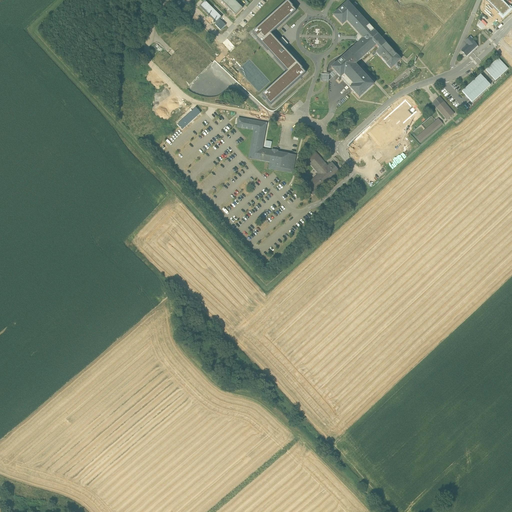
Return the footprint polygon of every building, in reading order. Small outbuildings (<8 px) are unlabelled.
[(219,0),(235,15),(243,8),(234,0),(219,0)] [(367,0),(362,5),(387,34),(388,36),(393,42),(398,43),(417,26),(418,22),(395,1),(396,0),(367,0)] [(508,7),(501,0),(487,0),(499,13),(498,14),(503,19),(511,10),(511,7),(510,6),(508,7)] [(205,1),(200,6),(217,24),(215,25),(221,31),(226,25),(220,20),(222,17),(205,1)] [(293,7),(288,1),(227,57),(237,69),(248,58),(270,82),(259,92),(270,106),(306,73),(271,35),(296,11),(292,7),(293,7)] [(357,46),(332,68),(359,98),(374,85),(355,65),(376,46),(380,50),(376,53),(391,69),(400,60),(374,31),(369,25),(369,26),(348,2),(333,15),(342,25),(347,21),(359,34),(357,37),(356,39),(356,41),(356,45),(357,46)] [(472,41),(469,37),(465,41),(468,44),(462,51),(466,55),(477,45),(473,40),(472,41)] [(203,71),(181,48),(165,63),(189,86),(203,71)] [(498,60),(484,71),(494,83),(507,71),(498,60)] [(325,74),(321,74),(321,81),(325,82),(329,82),(329,74),(325,74)] [(480,75),(462,91),(472,103),(491,87),(480,75)] [(454,115),(440,98),(433,104),(446,121),(454,115)] [(196,108),(178,125),(182,130),(201,113),(196,108)] [(267,123),(238,118),(237,127),(254,130),(249,158),(270,162),(268,169),(293,173),(296,155),(278,152),(278,151),(274,150),(274,153),(272,153),(272,151),(262,149),(267,123)] [(438,119),(416,138),(420,143),(443,124),(442,122),(442,123),(438,119)] [(328,167),(315,152),(307,160),(319,174),(305,187),(312,195),(339,171),(332,163),(328,167)]
